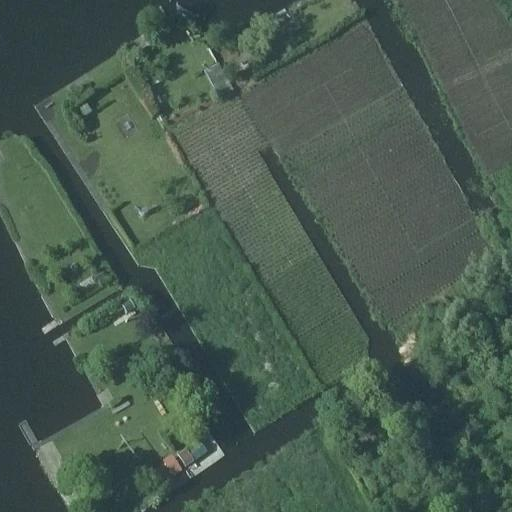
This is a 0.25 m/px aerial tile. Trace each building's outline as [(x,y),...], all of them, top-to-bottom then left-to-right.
[(218,99),(234,91),(219,64),(204,71),(218,99)] [(85,119),(92,114),(86,105),(79,110),(85,119)] [(97,287),(105,282),(100,272),(91,277),(97,287)] [(125,315),(135,310),(130,301),(121,306),(125,315)] [(175,356),(169,347),(160,353),(165,362),(175,356)] [(185,468),(193,462),(184,450),(176,456),(185,468)] [(172,478),(181,472),(171,457),(162,463),(172,478)]
